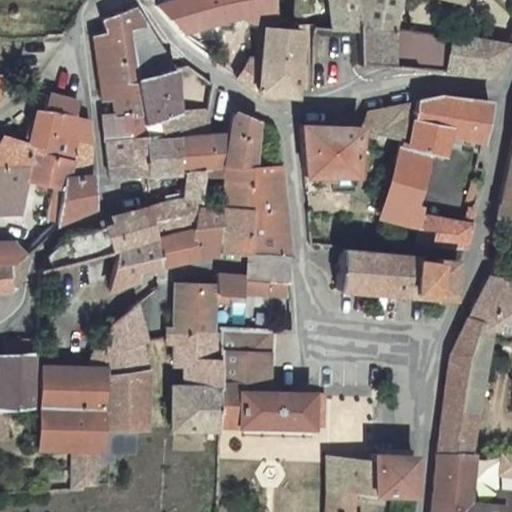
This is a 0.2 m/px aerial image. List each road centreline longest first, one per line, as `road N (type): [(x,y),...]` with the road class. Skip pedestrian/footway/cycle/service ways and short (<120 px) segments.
road 1 (residential): [(0,322),(23,299),(32,259),(50,236),(95,214),(102,201),(90,105),(71,44)]
road 2 (residential): [(431,349),(479,249),(505,88)]
road 3 (residential): [(287,112),(375,88),(505,88)]
road 4 (residential): [(303,269),(215,263),(164,273),(153,329)]
road 5 (residential): [(287,112),(244,98),(171,38),(144,0)]
road 6 (residential): [(431,349),(335,338),(316,321),(303,269)]
road 7 (residential): [(418,511),(431,349)]
road 8 (residential): [(303,269),(287,112)]
